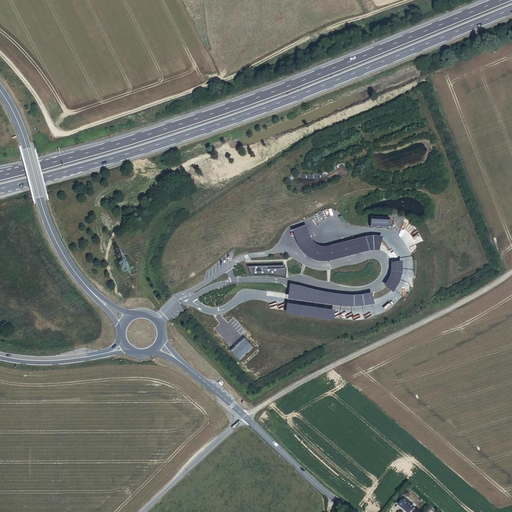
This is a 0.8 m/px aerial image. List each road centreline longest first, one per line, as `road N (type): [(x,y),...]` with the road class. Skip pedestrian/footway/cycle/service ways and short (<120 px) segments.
road 1 (trunk): [(0,188),(251,114),(511,8)]
road 2 (trunk): [(500,0),(250,99),(0,175)]
road 3 (track): [(409,0),(327,27),(216,83),(68,134),(52,131),(35,95),(0,55)]
road 4 (unclassified): [(245,416),(511,273)]
road 5 (secondary): [(0,91),(26,145),(49,230),(105,304)]
road 6 (secondary): [(245,416),(353,511)]
road 7 (unclassified): [(144,511),(245,416)]
